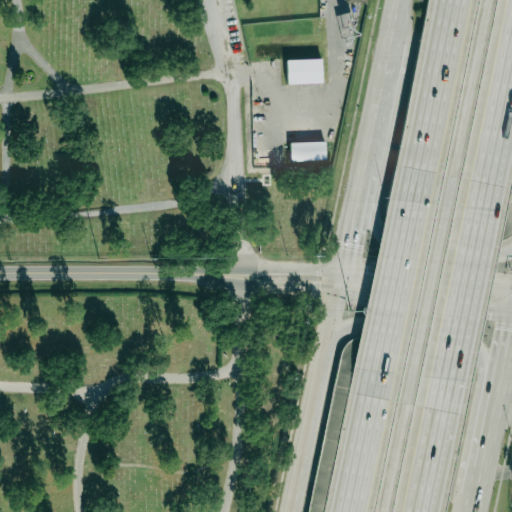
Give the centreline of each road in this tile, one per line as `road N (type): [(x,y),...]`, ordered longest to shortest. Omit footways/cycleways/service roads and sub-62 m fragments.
road 1 (secondary): [(258,288),(511,310)]
road 2 (primary): [(342,271),(291,511)]
road 3 (motorway): [(447,205),(490,0)]
road 4 (trunk): [(500,380),(466,338),(368,324),(344,331),(324,355)]
road 5 (motorway): [(459,0),(413,202)]
road 6 (secondary): [(0,275),(189,275)]
road 7 (motorway): [(410,375),(447,205)]
road 8 (motorway): [(413,202),(377,372)]
road 9 (motorway): [(445,378),(480,208)]
road 10 (secondary): [(511,287),(342,271)]
road 11 (trunk): [(354,213),(423,249),(499,253),(511,245)]
road 12 (secondary): [(342,271),(242,267),(189,275)]
road 13 (motorway): [(377,372),(343,511)]
road 14 (motorway): [(376,511),(410,375)]
road 15 (motorway): [(480,208),(511,72)]
road 16 (motorway): [(423,511),(445,378)]
road 17 (primary): [(480,499),(500,380)]
